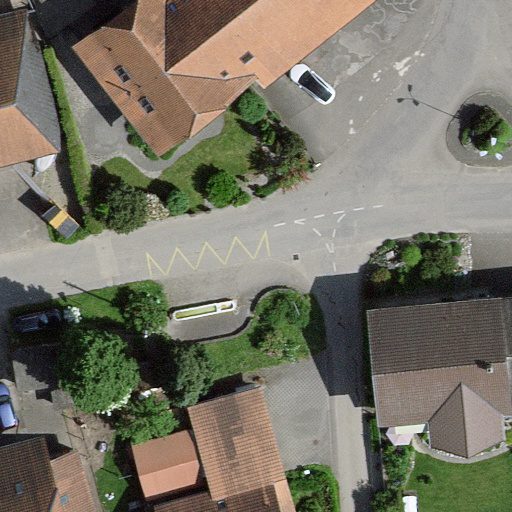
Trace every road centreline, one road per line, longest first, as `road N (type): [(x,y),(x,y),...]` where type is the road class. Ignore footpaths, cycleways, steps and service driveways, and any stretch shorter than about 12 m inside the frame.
road 1 (unclassified): [(0,281),(327,215)]
road 2 (unclassified): [(327,215),(339,280),(354,511)]
road 3 (unclassified): [(479,24),(327,215)]
road 4 (unclassified): [(327,215),(511,198)]
